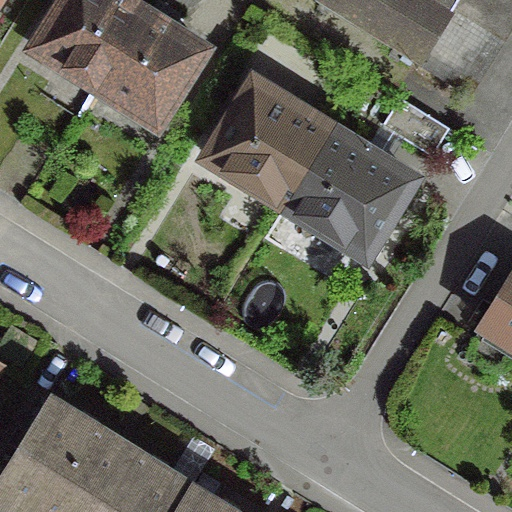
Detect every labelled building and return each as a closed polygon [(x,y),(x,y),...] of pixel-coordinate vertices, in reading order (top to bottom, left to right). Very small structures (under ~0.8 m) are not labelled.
[(138,12),(119,0),(60,0),(30,48),(91,86),(138,12)] [(322,0),(417,59),(414,63),(464,94),(511,20),(478,0),(322,0)] [(511,18),(511,0),(478,0),(511,20),(511,18)] [(198,50),(138,12),(91,86),(152,124),(198,50)] [(327,131),(250,82),(203,157),(281,205),(327,131)] [(349,144),(327,131),(281,205),(361,254),(407,180),(383,166),(385,163),(380,160),(387,148),(363,133),(356,145),(351,142),(349,144)] [(511,265),(511,266),(475,325),(511,348),(511,265)] [(171,511),(187,487),(44,398),(0,469),(0,498),(22,511),(171,511)] [(225,511),(187,487),(171,511),(225,511)]
